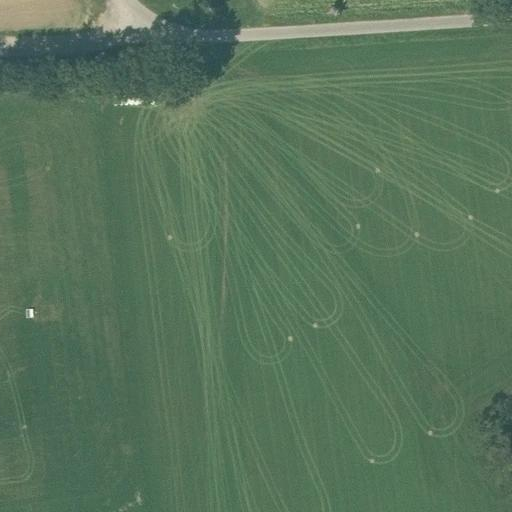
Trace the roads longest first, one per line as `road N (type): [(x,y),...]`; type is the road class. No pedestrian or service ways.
road 1 (unclassified): [(511,24),(145,41),(102,0)]
road 2 (track): [(145,41),(0,47)]
